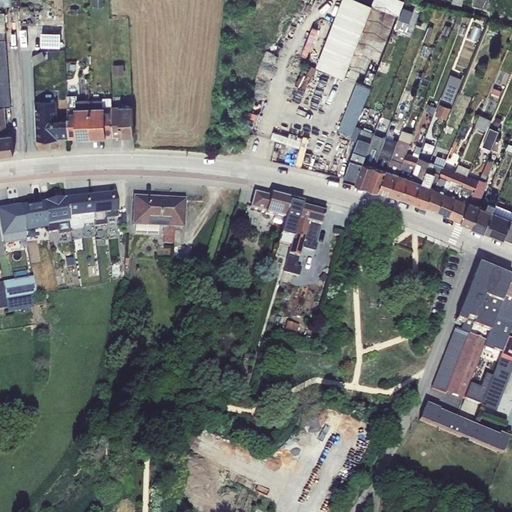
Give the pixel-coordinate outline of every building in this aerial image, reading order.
[(371,4),(360,0),(341,0),(316,66),(344,77),(372,5),(371,4)] [(372,0),(371,4),(372,5),(399,15),(402,6),(404,0),(372,0)] [(488,0),(473,0),(473,5),(487,8),(488,0)] [(414,11),(402,6),(399,15),(398,18),(410,22),(414,11)] [(457,23),(469,26),(472,16),(459,13),(457,23)] [(433,28),(429,26),(423,40),(428,42),(433,28)] [(40,46),(59,47),(60,32),(41,32),(40,46)] [(0,106),(5,106),(10,105),(5,39),(0,39),(0,106)] [(424,44),(420,56),(427,58),(431,46),(424,44)] [(42,50),(31,56),(35,64),(46,58),(42,50)] [(77,71),(77,61),(69,61),(69,71),(77,71)] [(123,63),(112,64),(113,74),(124,74),(123,63)] [(461,78),(450,73),(440,98),(452,103),(461,78)] [(79,82),(70,82),(71,91),(79,91),(79,82)] [(359,84),(357,83),(338,131),(351,136),(371,87),(359,82),(359,84)] [(67,95),(68,119),(68,138),(90,137),(89,100),(89,99),(76,99),(76,94),(67,95)] [(102,99),(89,100),(90,137),(113,136),(112,106),(112,97),(102,97),(102,99)] [(56,100),(35,101),(36,139),(68,138),(68,119),(57,119),(56,100)] [(428,103),(424,111),(432,114),(435,106),(428,103)] [(450,108),(439,103),(435,115),(446,119),(450,108)] [(112,106),(113,136),(133,135),(132,105),(112,106)] [(0,106),(0,141),(1,154),(13,153),(12,132),(7,133),(5,106),(0,106)] [(475,125),(486,130),(491,119),(479,114),(475,125)] [(374,133),(374,132),(362,128),(361,128),(355,126),(350,139),(357,141),(343,178),(355,181),(374,133)] [(499,131),(490,127),(482,145),(491,149),(499,131)] [(402,129),(398,138),(409,142),(413,133),(402,129)] [(374,133),(355,181),(367,185),(385,138),(374,133)] [(379,189),(397,141),(385,138),(367,185),(379,189)] [(391,193),(406,152),(409,142),(398,138),(397,141),(379,189),(391,193)] [(403,197),(417,156),(421,146),(416,144),(413,154),(406,152),(391,193),(403,197)] [(446,158),(437,155),(434,162),(443,166),(444,164),(446,158)] [(415,201),(430,161),(417,156),(403,197),(415,201)] [(473,225),(481,205),(478,203),(487,181),(485,180),(494,161),(488,159),(479,180),(461,220),(473,225)] [(430,196),(443,166),(434,162),(430,161),(415,201),(426,206),(430,196)] [(450,215),(467,175),(470,168),(458,163),(455,170),(438,211),(450,215)] [(426,206),(438,211),(455,170),(444,164),(443,166),(430,196),(426,206)] [(461,220),(479,180),(467,175),(450,215),(461,220)] [(283,219),(289,200),(270,194),(269,197),(254,193),(250,209),(265,212),(264,215),(283,219)] [(115,194),(90,197),(93,220),(94,227),(106,225),(105,219),(117,217),(115,194)] [(493,209),(496,204),(497,200),(485,195),(481,205),(473,225),(485,230),(493,209)] [(93,220),(90,197),(65,200),(70,229),(82,228),(81,221),(93,220)] [(184,200),(134,197),(132,226),(135,226),(158,227),(163,227),(162,243),(173,244),(174,228),(182,228),(184,200)] [(70,229),(65,200),(42,204),(47,232),(47,233),(57,232),(57,235),(70,233),(70,229)] [(291,248),(302,203),(289,200),(283,219),(277,245),(291,248)] [(324,209),(302,203),(291,248),(285,273),(298,277),(301,267),(296,266),(302,241),(306,241),(304,249),(313,251),(324,209)] [(42,204),(20,207),(24,233),(39,231),(39,233),(47,232),(42,204)] [(493,209),(511,217),(511,210),(496,204),(493,209)] [(20,207),(0,210),(0,225),(3,244),(26,241),(24,233),(20,207)] [(504,238),(511,219),(511,217),(493,209),(485,230),(504,238)] [(365,221),(357,218),(355,226),(363,228),(365,221)] [(158,227),(135,226),(134,235),(157,236),(158,227)] [(71,255),(63,256),(65,267),(73,266),(71,255)] [(10,265),(0,266),(0,270),(2,283),(5,299),(31,295),(35,294),(32,278),(13,281),(10,265)] [(475,270),(454,320),(462,324),(460,331),(468,334),(472,325),(489,331),(509,278),(481,267),(477,265),(475,270)] [(485,341),(483,347),(484,348),(484,350),(491,353),(493,349),(500,352),(507,337),(511,323),(511,279),(509,278),(489,331),(485,341)] [(48,293),(38,295),(40,306),(46,305),(45,299),(49,299),(48,293)] [(5,299),(6,308),(7,312),(33,307),(31,296),(31,295),(5,299)] [(275,318),(273,324),(283,327),(285,321),(275,318)] [(298,325),(286,322),(284,330),(296,333),(298,325)] [(460,331),(454,329),(431,388),(445,394),(445,392),(468,334),(460,331)] [(485,341),(468,334),(445,392),(463,399),(469,384),(483,347),(485,341)] [(511,339),(507,337),(500,352),(491,377),(479,405),(495,411),(511,369),(511,339)] [(479,388),(469,384),(463,399),(479,405),(491,377),(484,374),(479,388)] [(425,404),(418,420),(501,454),(508,438),(498,434),(497,436),(438,412),(438,410),(425,404)]
